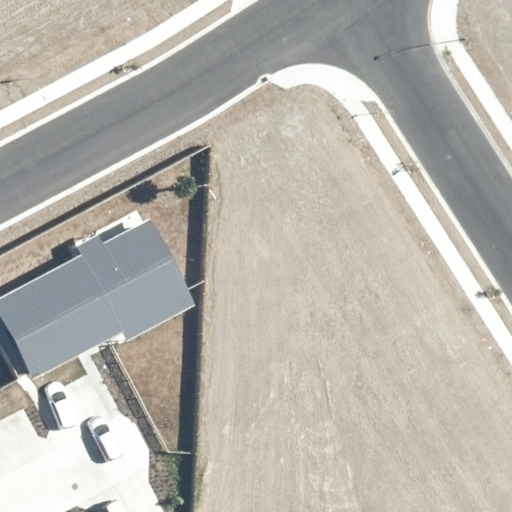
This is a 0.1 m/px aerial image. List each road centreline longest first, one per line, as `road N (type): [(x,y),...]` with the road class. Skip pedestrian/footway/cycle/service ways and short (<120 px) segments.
road 1 (residential): [(0,181),(331,0)]
road 2 (residential): [(356,0),(511,250)]
